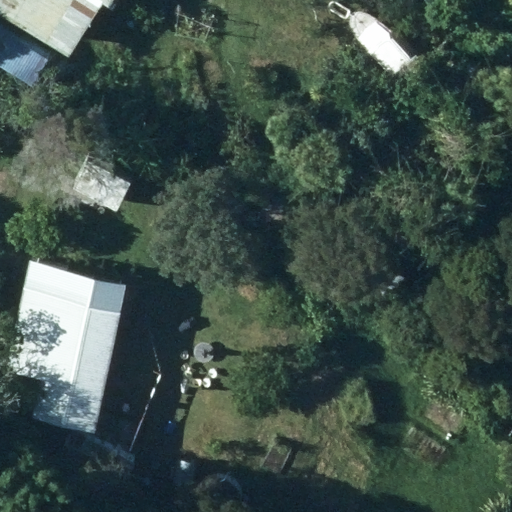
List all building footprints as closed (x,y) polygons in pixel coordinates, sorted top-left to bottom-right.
[(0,0),(0,15),(75,62),(109,8),(115,11),(122,0),(0,0)] [(110,118),(137,80),(108,59),(81,95),(110,118)] [(96,436),(124,313),(100,307),(106,282),(41,267),(36,289),(31,288),(11,372),(46,380),(37,422),(96,436)] [(116,453),(71,437),(61,463),(106,480),(116,453)] [(322,511),(340,477),(312,463),(286,511),(322,511)]
